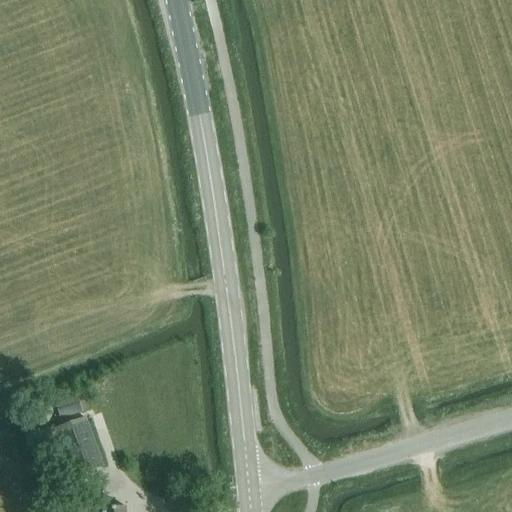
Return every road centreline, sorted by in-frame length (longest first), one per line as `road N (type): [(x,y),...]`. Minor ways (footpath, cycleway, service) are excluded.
road 1 (tertiary): [(247,486),(223,264),(176,0)]
road 2 (tertiary): [(247,486),(511,417)]
road 3 (track): [(73,0),(101,33),(133,42),(184,32)]
